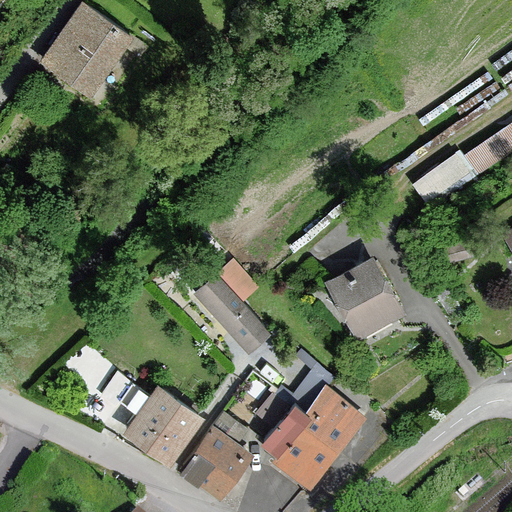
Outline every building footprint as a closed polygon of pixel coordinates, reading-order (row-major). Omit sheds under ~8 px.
[(93,7),(54,62),(99,93),(137,38),(93,7)] [(461,152),(414,185),(430,208),(477,175),(461,152)] [(8,160),(0,171),(0,173),(20,187),(30,174),(8,160)] [(337,280),(361,327),(396,309),(373,262),(337,280)] [(218,277),(199,293),(250,352),(269,335),(218,277)] [(125,428),(131,432),(152,401),(133,387),(122,403),(136,413),(125,428)] [(317,481),(364,415),(329,387),(308,414),(292,403),(265,438),(281,448),(279,452),(317,481)] [(276,389),(258,405),(266,414),(284,398),(276,389)] [(200,417),(159,391),(152,401),(131,432),(169,459),(200,417)] [(228,413),(218,426),(239,441),(249,428),(228,413)] [(184,462),(221,489),(250,454),(236,443),(212,425),(184,462)]
